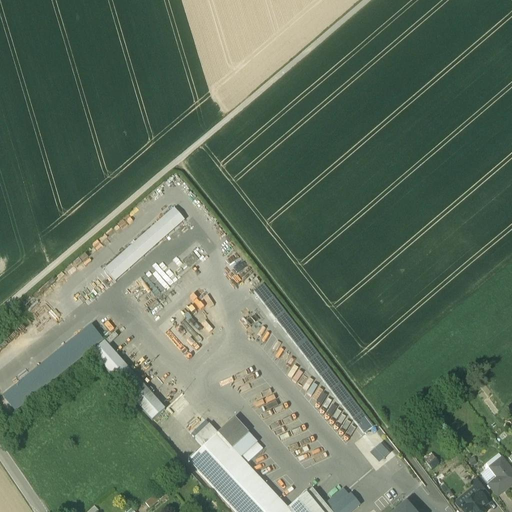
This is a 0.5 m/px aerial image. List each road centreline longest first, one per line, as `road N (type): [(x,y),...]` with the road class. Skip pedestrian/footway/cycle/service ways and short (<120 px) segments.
road 1 (track): [(366,0),(0,309)]
road 2 (track): [(179,159),(448,511)]
